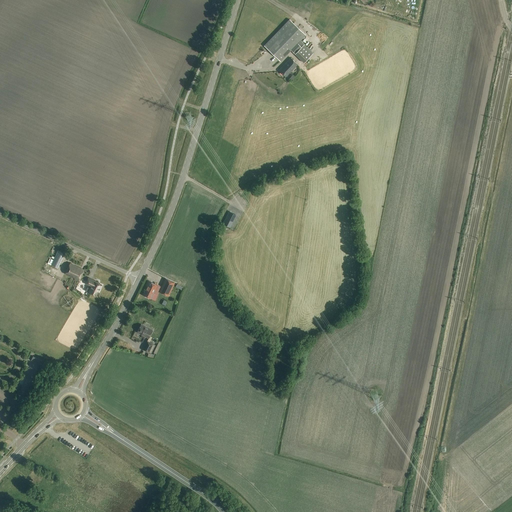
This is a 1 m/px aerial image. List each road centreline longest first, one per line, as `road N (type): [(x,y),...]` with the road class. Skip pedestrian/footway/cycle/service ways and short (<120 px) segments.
road 1 (secondary): [(139,279),(172,207),(237,0)]
road 2 (unclassified): [(0,213),(139,279)]
road 3 (trunk): [(223,511),(112,433)]
